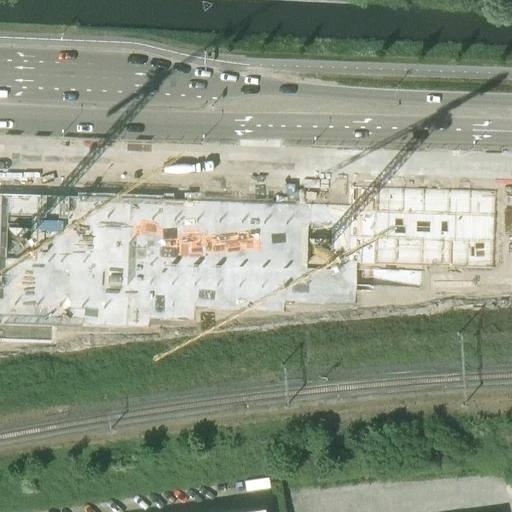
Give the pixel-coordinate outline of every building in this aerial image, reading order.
[(297,195),(9,187),(8,206),(54,207),(99,208),(144,209),(189,211),(235,212),(280,213),(297,213),(297,197),(297,195)] [(316,254),(315,273),(321,273),(346,274),(461,277),(463,199),(349,196),(317,195),(317,214),(316,254)] [(305,197),(297,197),(297,213),(305,214),(305,197)] [(8,210),(8,231),(53,233),(54,207),(8,206),(8,210)] [(54,207),(53,233),(98,234),(99,208),(54,207)] [(99,208),(98,234),(143,235),(144,209),(99,208)] [(0,347),(45,348),(45,352),(56,353),(56,349),(123,350),(123,346),(134,346),(134,342),(168,343),(168,335),(180,335),(180,331),(258,333),(258,328),(220,327),(219,327),(162,325),(161,337),(117,336),(116,345),(72,344),(27,342),(0,341),(0,315),(28,316),(72,317),(117,318),(117,310),(162,311),(162,299),(221,300),(279,302),(279,315),(320,316),(321,302),(336,302),(336,299),(336,296),(321,295),(321,273),(315,273),(316,254),(317,214),(305,214),(297,213),(280,213),(279,238),(234,237),(189,236),(143,235),(98,234),(53,233),(8,231),(8,210),(0,209),(0,347)] [(144,209),(143,235),(189,236),(189,211),(144,209)] [(189,211),(189,236),(234,237),(235,212),(189,211)] [(235,212),(234,237),(279,238),(280,213),(235,212)] [(162,311),(162,325),(219,327),(220,327),(221,300),(162,299),(162,311)] [(221,300),(220,327),(258,328),(279,328),(279,315),(279,302),(221,300)] [(117,318),(117,336),(161,337),(162,325),(162,311),(117,310),(117,318)] [(0,315),(0,341),(27,342),(28,316),(0,315)] [(28,316),(27,342),(72,344),(72,317),(28,316)] [(72,317),(72,344),(116,345),(117,336),(117,318),(72,317)]
